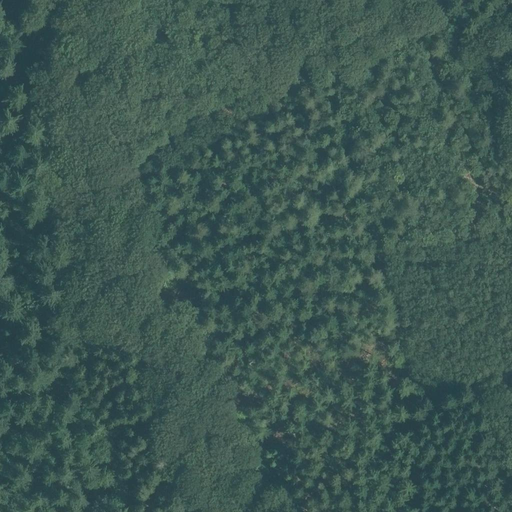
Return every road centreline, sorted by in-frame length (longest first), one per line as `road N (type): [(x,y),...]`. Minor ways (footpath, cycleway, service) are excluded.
road 1 (track): [(420,399),(383,254),(152,322),(64,260)]
road 2 (track): [(420,399),(229,448),(128,510)]
road 3 (track): [(64,260),(57,317),(68,394),(100,438),(128,510)]
road 4 (track): [(64,260),(22,11)]
road 5 (track): [(511,148),(442,0)]
